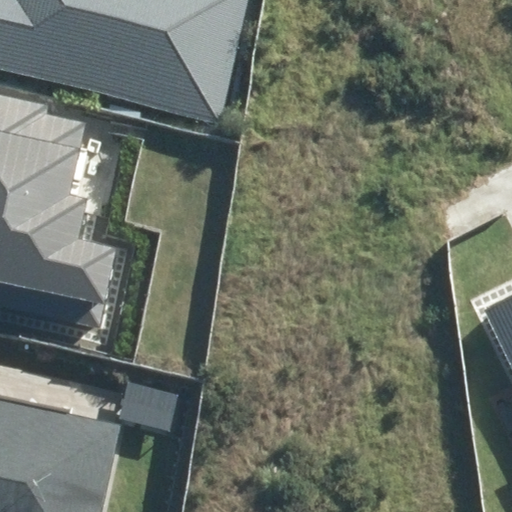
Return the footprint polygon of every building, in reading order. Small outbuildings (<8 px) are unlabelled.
[(0,0),(0,69),(223,122),(251,0),(0,0)] [(0,308),(98,330),(115,250),(81,242),(91,197),(67,192),(82,123),(46,115),(49,103),(0,92),(0,279),(5,280),(0,301),(0,308)] [(511,292),(480,307),(511,373),(511,292)] [(121,417),(172,431),(181,399),(130,384),(121,417)] [(0,511),(103,511),(124,426),(0,397),(0,511)]
